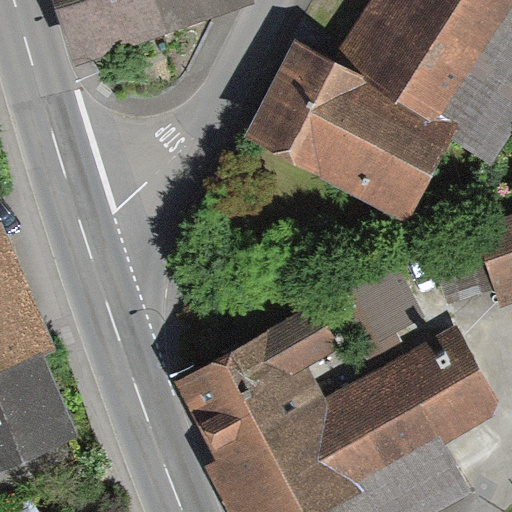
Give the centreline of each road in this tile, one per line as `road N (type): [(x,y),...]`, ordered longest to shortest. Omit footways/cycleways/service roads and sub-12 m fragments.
road 1 (secondary): [(81,220),(184,511)]
road 2 (residential): [(81,220),(121,207),(197,130),(274,0)]
road 3 (secondary): [(15,0),(81,220)]
